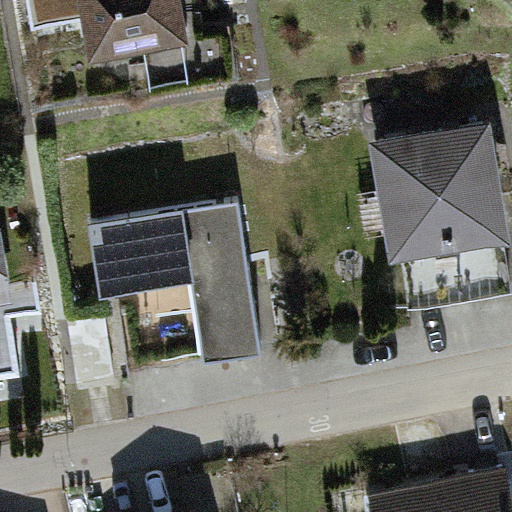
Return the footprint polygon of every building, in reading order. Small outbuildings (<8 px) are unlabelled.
[(223,0),(114,0),(123,44),(228,24),(223,0)] [(511,105),(397,129),(421,247),(511,228),(511,105)] [(12,182),(0,184),(0,296),(34,290),(12,182)] [(257,184),(115,211),(128,280),(213,264),(228,345),(285,334),(257,184)] [(511,511),(511,456),(396,485),(403,511),(511,511)]
